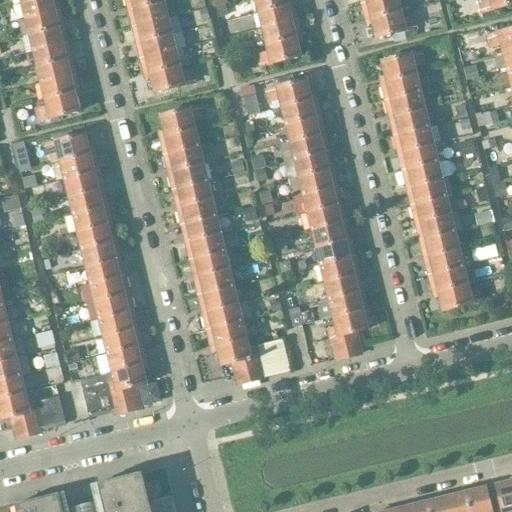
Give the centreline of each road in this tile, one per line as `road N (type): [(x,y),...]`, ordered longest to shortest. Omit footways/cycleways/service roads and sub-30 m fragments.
road 1 (residential): [(191,426),(89,0)]
road 2 (residential): [(410,370),(319,0)]
road 3 (residential): [(191,426),(410,370)]
road 4 (residential): [(319,511),(511,463)]
road 5 (residential): [(0,471),(191,426)]
